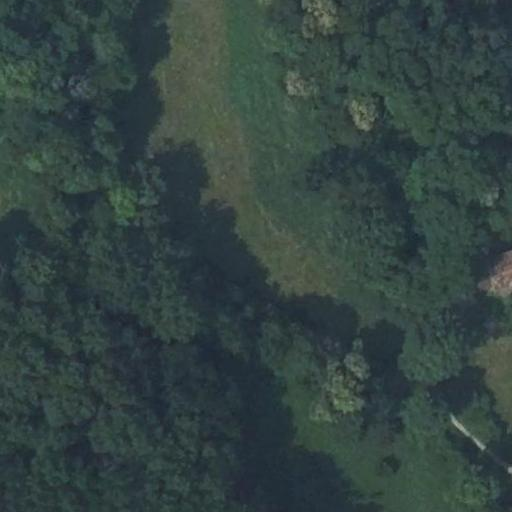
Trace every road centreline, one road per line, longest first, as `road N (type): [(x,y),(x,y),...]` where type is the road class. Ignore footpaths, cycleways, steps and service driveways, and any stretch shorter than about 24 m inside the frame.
road 1 (track): [(416,384),(108,234),(72,244),(47,269),(0,274)]
road 2 (track): [(511,468),(416,384)]
